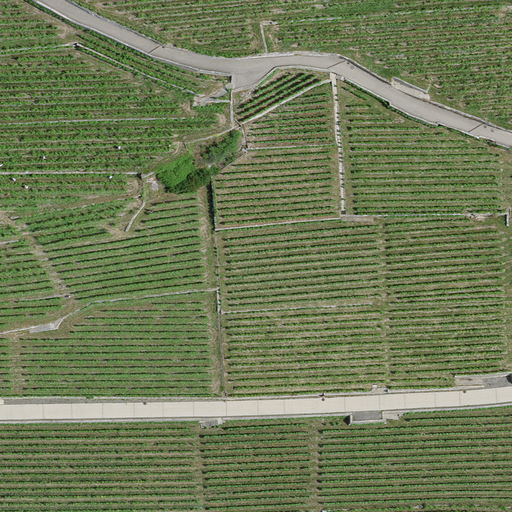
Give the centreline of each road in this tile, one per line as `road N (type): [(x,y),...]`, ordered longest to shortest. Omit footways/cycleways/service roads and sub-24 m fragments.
road 1 (track): [(511,391),(0,412)]
road 2 (track): [(53,0),(189,58),(342,64),(438,112),(511,135)]
